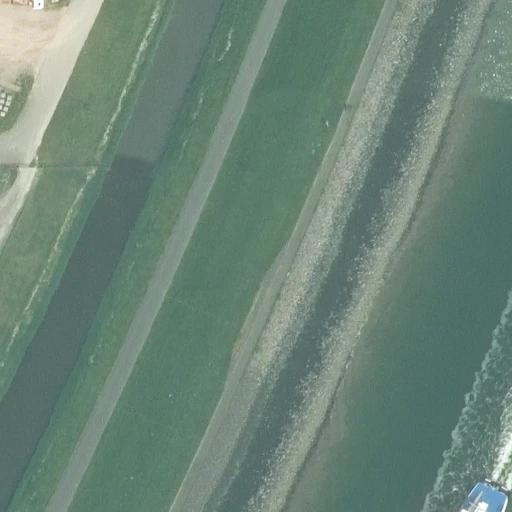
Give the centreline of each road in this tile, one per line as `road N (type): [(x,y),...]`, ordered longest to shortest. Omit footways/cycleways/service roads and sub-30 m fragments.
road 1 (unclassified): [(53,511),(167,268),(275,0)]
road 2 (unclassified): [(78,0),(26,129),(0,147)]
